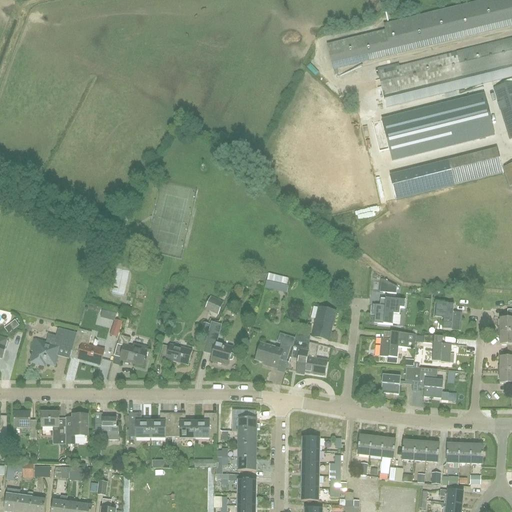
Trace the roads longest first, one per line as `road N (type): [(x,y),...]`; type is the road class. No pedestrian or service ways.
road 1 (residential): [(280,398),(0,394)]
road 2 (residential): [(472,423),(345,410)]
